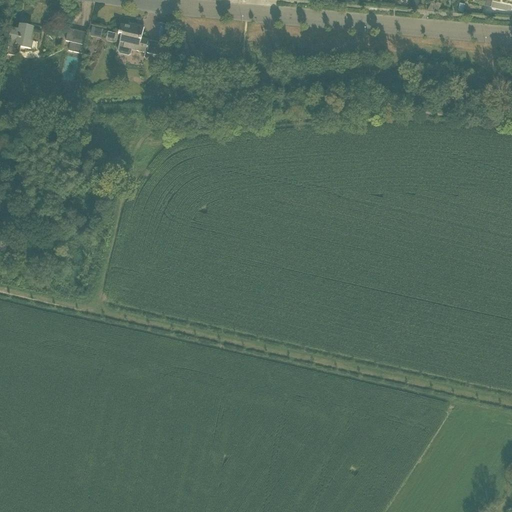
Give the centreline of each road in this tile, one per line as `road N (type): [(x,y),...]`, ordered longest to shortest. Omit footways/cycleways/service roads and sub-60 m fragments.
road 1 (track): [(94,311),(129,162),(139,142),(157,132),(398,111),(511,122)]
road 2 (track): [(511,401),(94,311)]
road 3 (unclassified): [(511,35),(257,13)]
road 4 (unclassified): [(127,0),(257,13)]
